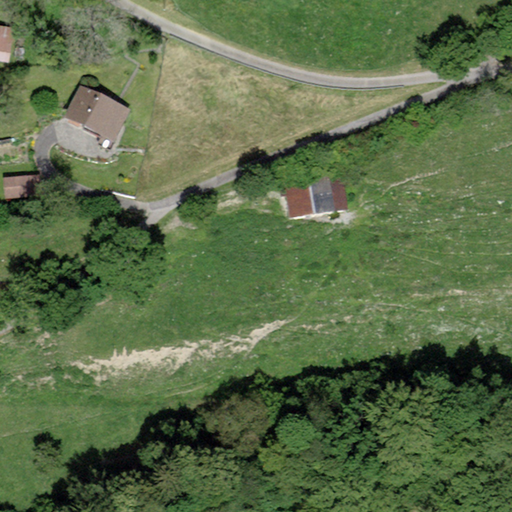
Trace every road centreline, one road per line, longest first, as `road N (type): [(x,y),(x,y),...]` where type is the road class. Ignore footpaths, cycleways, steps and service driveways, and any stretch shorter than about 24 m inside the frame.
road 1 (unclassified): [(469,74),(438,97),(157,210),(104,265),(0,328)]
road 2 (unclassified): [(469,74),(356,82),(307,76),(117,0)]
